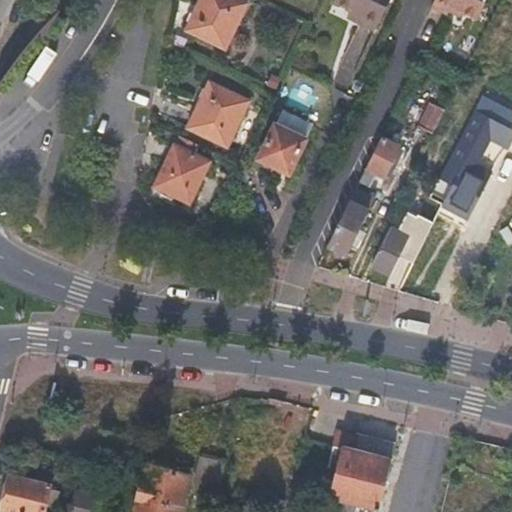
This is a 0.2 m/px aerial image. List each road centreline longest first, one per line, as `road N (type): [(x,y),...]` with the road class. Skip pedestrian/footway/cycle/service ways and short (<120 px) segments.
road 1 (primary): [(0,342),(257,362),(511,413)]
road 2 (residential): [(425,0),(303,254),(285,325)]
road 3 (primary): [(285,325),(108,301),(0,256)]
road 4 (primary): [(511,371),(285,325)]
road 5 (tertiary): [(109,0),(64,72),(0,138)]
